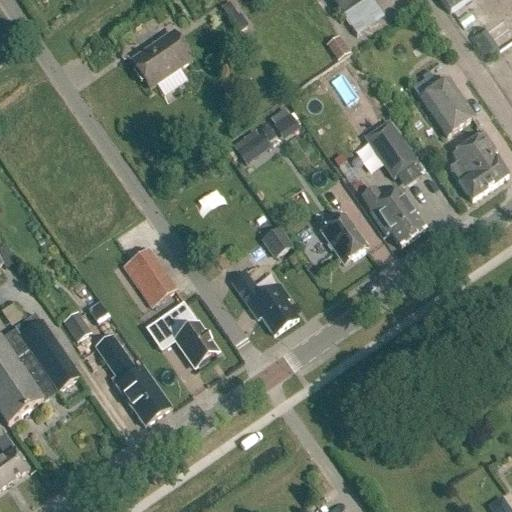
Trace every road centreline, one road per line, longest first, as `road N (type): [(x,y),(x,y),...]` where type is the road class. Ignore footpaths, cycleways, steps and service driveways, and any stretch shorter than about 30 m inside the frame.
road 1 (residential): [(266,381),(4,0)]
road 2 (tertiary): [(266,381),(511,211)]
road 3 (tertiary): [(75,511),(266,381)]
